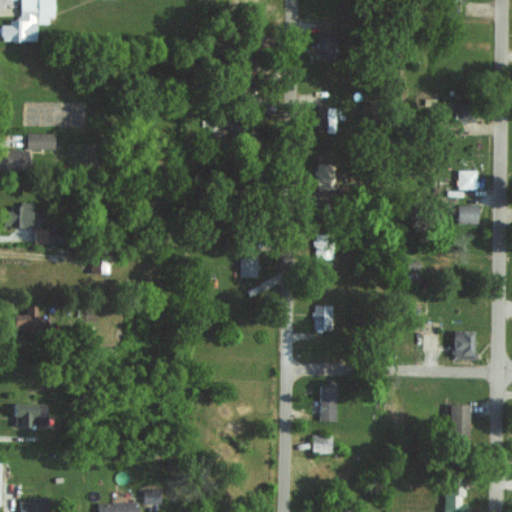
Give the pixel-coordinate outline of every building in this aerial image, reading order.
[(50,0),(17,0),(18,18),(9,18),(9,23),(0,23),(0,39),(34,40),(35,22),(50,22),(50,0)] [(315,57),(332,60),(336,36),(319,33),(315,57)] [(455,121),(474,120),(473,102),(455,102),(455,121)] [(334,107),(315,106),(314,131),(333,132),(334,107)] [(53,132),(25,132),(24,148),(52,148),(53,132)] [(0,168),(24,169),(24,149),(0,148),(0,168)] [(332,189),(332,162),(314,162),(313,189),(332,189)] [(474,170),(456,169),(455,188),(474,188),(474,170)] [(0,226),(39,226),(39,211),(31,211),(31,202),(8,203),(9,209),(0,209),(0,226)] [(476,204),(455,204),(455,222),(475,222),(476,204)] [(45,227),(32,228),(32,242),(46,242),(45,227)] [(330,257),(329,233),(313,234),(314,258),(330,257)] [(237,276),(255,276),(255,250),(237,250),(237,276)] [(330,329),(330,304),(312,303),(311,328),(330,329)] [(35,304),(23,305),(23,313),(8,314),(9,328),(41,327),(41,318),(36,318),(35,304)] [(471,358),(472,330),(451,329),(451,357),(471,358)] [(334,420),(334,384),(317,384),(317,420),(334,420)] [(12,425),(44,425),(45,403),(12,402),(12,425)] [(468,404),(448,403),(447,434),(467,435),(468,404)] [(309,452),(327,452),(327,434),(310,434),(309,452)] [(465,511),(465,502),(462,502),(462,475),(443,474),(442,511),(465,511)] [(141,503),(158,503),(157,488),(141,488),(141,503)] [(38,511),(39,511),(42,511),(42,498),(18,499),(18,511),(38,511)] [(95,511),(136,511),(136,501),(95,502),(95,511)]
